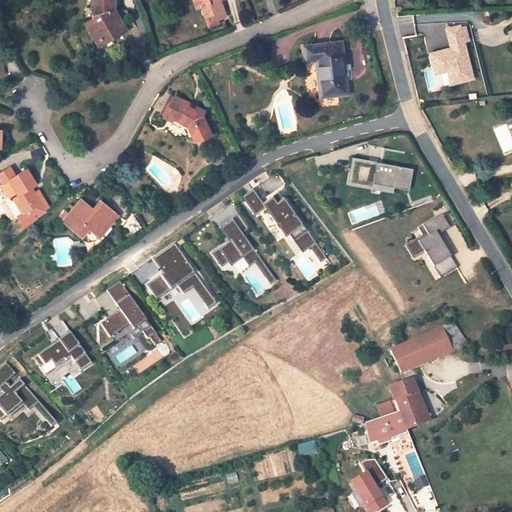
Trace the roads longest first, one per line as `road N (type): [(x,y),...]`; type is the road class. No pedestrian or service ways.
road 1 (residential): [(0,342),(259,161),(411,111)]
road 2 (residential): [(31,87),(60,153),(85,167),(115,143),(163,65),(335,0)]
road 3 (residential): [(411,111),(511,291)]
